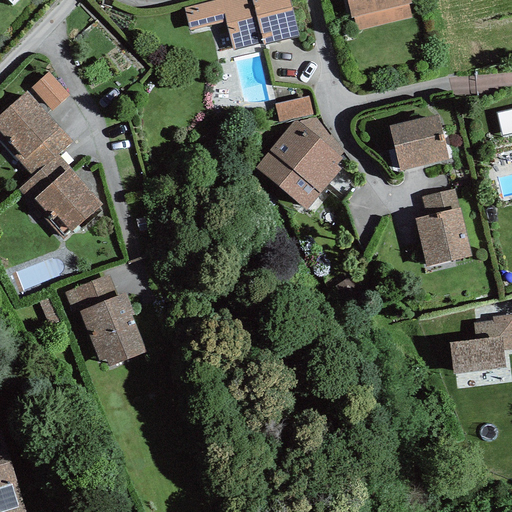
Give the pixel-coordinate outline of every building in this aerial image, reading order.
[(288,0),(217,0),(184,8),(189,32),(225,22),(232,50),(261,43),(262,46),(298,37),(288,0)] [(345,0),(350,19),(354,18),(356,30),(411,18),(408,4),(411,4),(410,0),(345,0)] [(69,95),(48,72),(31,88),(52,111),(69,95)] [(73,143),(27,91),(0,115),(0,132),(18,153),(15,156),(33,177),(58,155),(73,143)] [(309,96),(275,104),(279,123),(313,115),(309,96)] [(511,109),(496,113),(502,136),(511,133),(511,109)] [(438,115),(389,127),(399,171),(448,160),(438,115)] [(315,118),(298,123),(339,156),(343,151),(315,118)] [(298,123),(295,120),(254,168),(306,211),(341,169),(336,165),(341,159),(339,156),(298,123)] [(35,199),(69,168),(58,155),(33,177),(18,190),(30,203),(35,199)] [(103,204),(69,168),(35,199),(49,214),(44,219),(62,238),(70,231),(72,233),(103,204)] [(422,197),(427,216),(459,208),(454,189),(422,197)] [(427,216),(414,219),(426,267),(470,257),(459,208),(427,216)] [(78,311),(117,297),(109,276),(64,293),(72,316),(79,314),(78,311)] [(147,353),(125,294),(117,297),(78,311),(79,314),(97,362),(105,359),(108,367),(147,353)] [(511,313),(492,316),(492,321),(473,323),(475,340),(448,343),(452,375),(505,368),(503,350),(511,349),(511,313)] [(0,511),(28,511),(1,421),(0,421),(0,511)]
